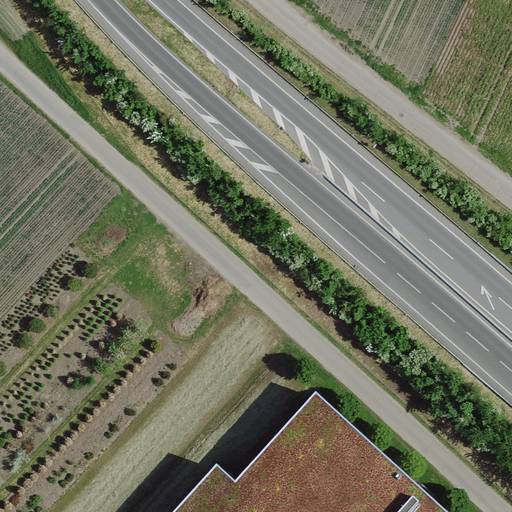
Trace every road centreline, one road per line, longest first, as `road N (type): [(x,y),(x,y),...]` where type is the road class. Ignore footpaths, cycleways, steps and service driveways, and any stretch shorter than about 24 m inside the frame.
road 1 (trunk): [(100,0),(311,198),(511,370)]
road 2 (trunk): [(511,308),(163,0)]
road 3 (track): [(511,189),(262,0)]
